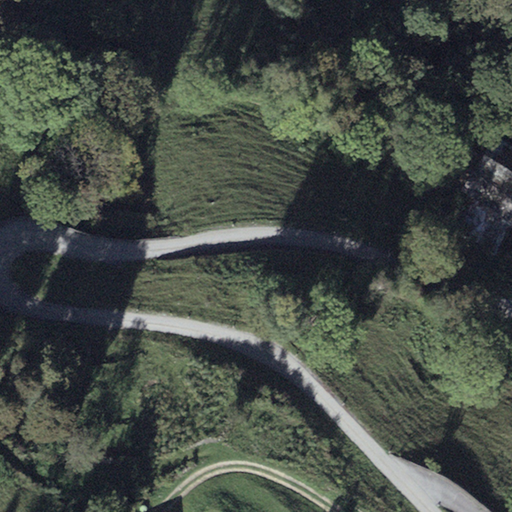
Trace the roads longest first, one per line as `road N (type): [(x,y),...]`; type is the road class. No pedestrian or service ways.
road 1 (unclassified): [(511,311),(294,238),(120,254),(37,229),(0,249)]
road 2 (unclassified): [(0,298),(254,342),(315,386),(429,511)]
